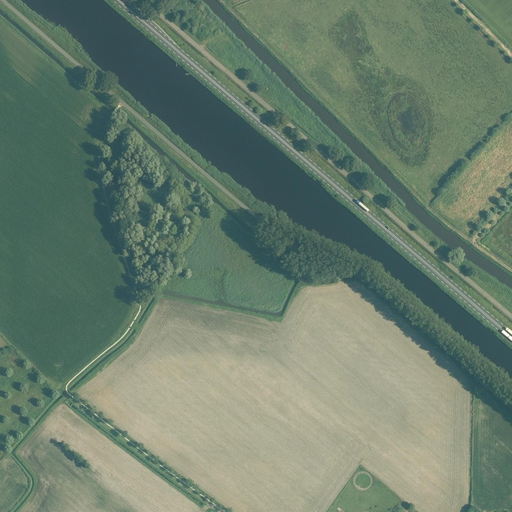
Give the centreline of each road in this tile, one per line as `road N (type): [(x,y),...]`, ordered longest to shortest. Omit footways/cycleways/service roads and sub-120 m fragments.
road 1 (unclassified): [(511,397),(369,275),(265,227),(1,0)]
road 2 (primary): [(511,339),(115,0)]
road 3 (unclassified): [(511,320),(141,0)]
road 4 (track): [(221,0),(472,241)]
